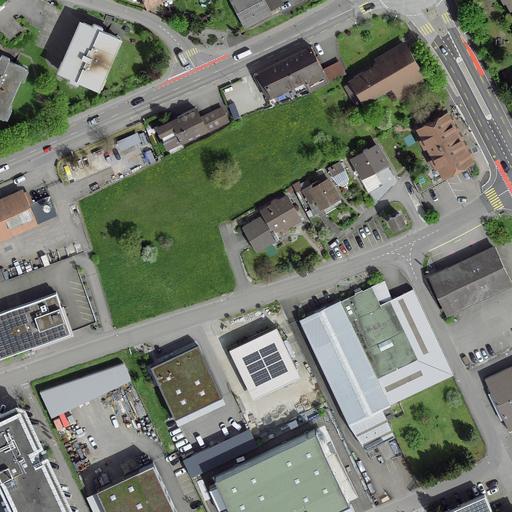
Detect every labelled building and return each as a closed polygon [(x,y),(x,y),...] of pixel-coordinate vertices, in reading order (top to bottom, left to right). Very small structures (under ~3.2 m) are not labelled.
[(230,0),(229,1),(242,25),(282,4),(279,0),(230,0)] [(92,26),(82,22),(60,73),(70,77),(69,80),(77,83),(78,80),(95,88),(117,38),(100,30),(101,27),(93,23),(92,26)] [(322,72),(323,71),(310,47),(252,76),(257,85),(259,84),(267,98),(303,80),(308,92),(328,82),(322,72)] [(419,69),(408,48),(350,82),(350,83),(345,86),(355,105),(361,101),(362,102),(390,86),(397,98),(426,81),(419,69)] [(0,55),(0,117),(3,119),(24,68),(7,61),(8,58),(0,55)] [(207,132),(227,122),(220,107),(200,117),(197,110),(195,111),(195,110),(177,119),(178,119),(157,129),(166,148),(205,129),(207,132)] [(236,107),(228,110),(232,121),(240,118),(236,107)] [(418,129),(443,176),(470,161),(445,115),(418,129)] [(385,163),(376,145),(351,159),(362,177),(359,178),(367,192),(381,184),(373,170),(385,163)] [(342,170),(339,164),(329,169),(330,172),(333,171),(335,174),(342,170)] [(328,208),(340,201),(327,180),(318,185),(316,182),(302,190),(309,202),(316,199),(320,206),(325,203),(328,208)] [(21,192),(0,201),(0,235),(34,221),(27,205),(31,204),(27,195),(23,196),(21,192)] [(286,197),(277,202),(277,201),(275,201),(274,201),(273,202),(272,203),(272,205),(261,211),(264,216),(242,228),(252,245),(272,234),(276,241),(278,239),(272,230),(282,225),(281,223),(287,220),(289,223),(298,218),(286,197)] [(403,224),(398,214),(388,218),(393,229),(403,224)] [(451,274),(448,269),(429,278),(446,313),(510,283),(496,253),(451,274)] [(340,302),(340,300),(298,320),(348,424),(365,449),(393,436),(380,409),(389,405),(389,404),(452,374),(412,289),(378,305),(373,295),(386,289),(382,282),(340,302)] [(0,361),(74,335),(64,307),(62,307),(57,293),(0,312),(0,361)] [(253,396),(299,374),(276,325),(230,346),(253,396)] [(172,413),(218,392),(195,343),(149,364),(172,413)] [(511,365),(508,367),(484,379),(509,432),(511,429),(511,365)] [(0,478),(0,484),(12,511),(42,511),(66,501),(45,457),(41,459),(35,446),(39,444),(23,408),(15,406),(0,412),(0,476),(1,476),(2,477),(0,478)] [(316,430),(215,478),(231,511),(331,511),(351,503),(316,430)] [(176,511),(155,465),(98,490),(108,511),(176,511)] [(491,511),(484,494),(443,511),(491,511)] [(71,511),(66,501),(42,511),(71,511)]
